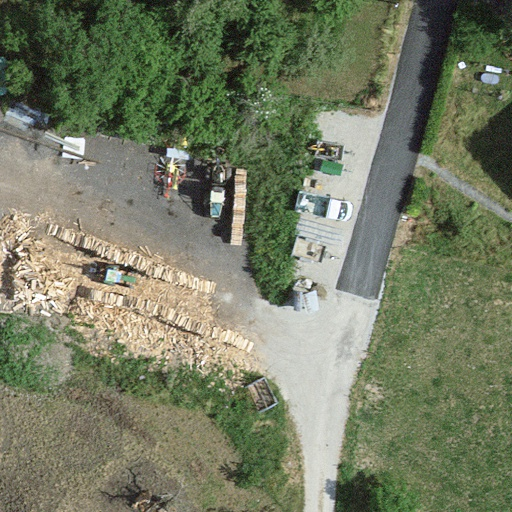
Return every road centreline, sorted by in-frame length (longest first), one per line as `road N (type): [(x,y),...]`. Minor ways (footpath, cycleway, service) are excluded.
road 1 (track): [(372,204),(324,450),(322,511)]
road 2 (residential): [(425,0),(428,29),(372,204)]
